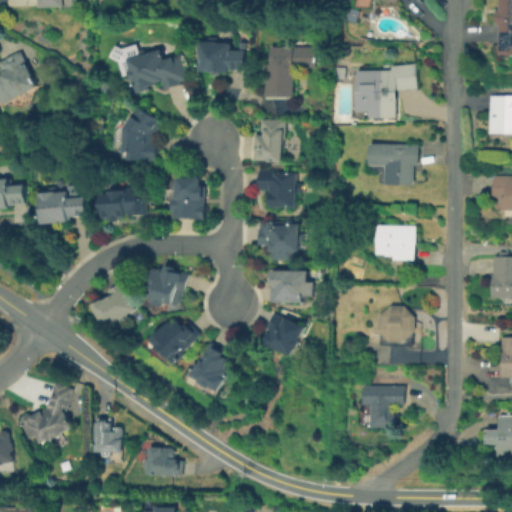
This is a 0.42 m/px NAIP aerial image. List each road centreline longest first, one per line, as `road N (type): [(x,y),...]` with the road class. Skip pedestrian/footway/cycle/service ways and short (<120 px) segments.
road 1 (residential): [(453,0),(451,420),(438,444),(370,496)]
road 2 (residential): [(45,330),(85,275),(116,254),(159,245),(230,247)]
road 3 (tertiary): [(45,330),(209,444)]
road 4 (residential): [(215,142),(232,174),(232,312)]
road 5 (tertiary): [(209,444),(280,481),(370,496)]
road 6 (tertiary): [(511,497),(370,496)]
